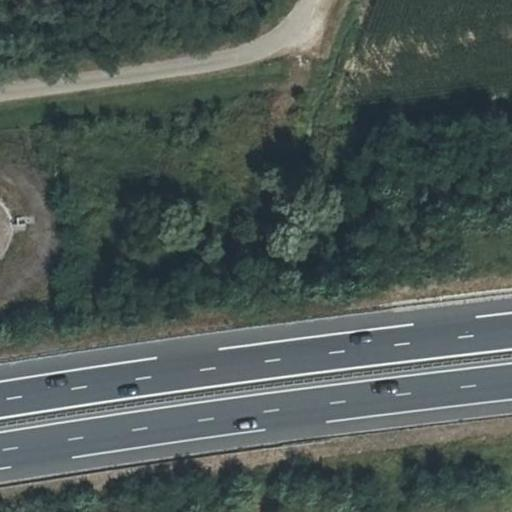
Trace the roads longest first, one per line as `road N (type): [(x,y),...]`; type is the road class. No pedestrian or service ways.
road 1 (motorway): [(0,451),(511,382)]
road 2 (motorway): [(511,328),(0,397)]
road 3 (unclassified): [(0,91),(232,55),(279,36),(315,0)]
